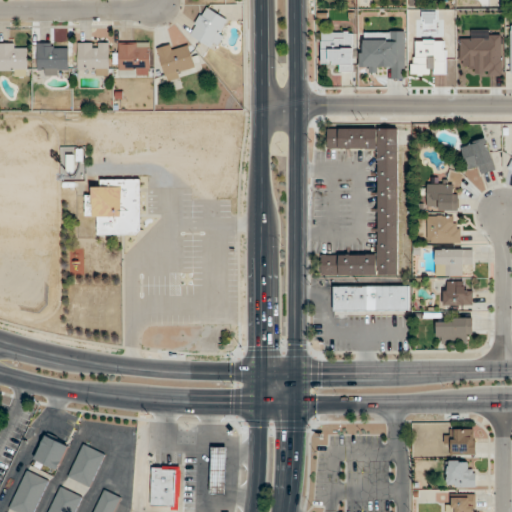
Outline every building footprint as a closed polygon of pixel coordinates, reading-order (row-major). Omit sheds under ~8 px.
[(213,50),(231,22),(206,6),(188,34),(213,50)] [(353,72),(353,32),(321,32),(321,62),(333,62),(333,72),(353,72)] [(360,71),(405,71),(405,32),(367,32),(367,39),(360,39),(360,71)] [(165,80),(195,73),(188,41),(157,48),(165,80)] [(109,42),(78,42),(78,75),(109,75),(109,42)] [(0,43),(0,75),(28,75),(28,43),(0,43)] [(37,75),(69,75),(69,43),(37,43),(37,75)] [(149,75),(149,43),(118,43),(118,75),(149,75)] [(399,128),(328,128),(327,149),(378,149),(378,255),(321,255),(321,275),(398,275),(399,128)] [(495,170),(486,138),(460,145),(467,167),(475,164),(478,174),(495,170)] [(86,216),(97,216),(97,234),(141,234),(141,180),(95,180),(95,196),(86,196),(86,216)] [(458,185),(427,184),(427,210),(458,210),(458,185)] [(427,243),(460,243),(460,224),(451,224),(451,216),(427,216),(427,243)] [(435,275),(462,275),(462,266),(473,266),(473,250),(435,250),(435,275)] [(443,305),(472,305),(472,291),(463,291),(463,281),(443,281),(443,305)] [(334,286),(334,311),(410,311),(410,286),(334,286)] [(472,318),(436,318),(436,341),(472,341),(472,318)] [(451,455),(474,455),(474,429),(451,429),(451,455)] [(57,470),(68,446),(45,435),(34,460),(57,470)] [(67,477),(89,487),(105,455),(83,444),(67,477)] [(226,448),(211,448),(211,494),(226,494),(226,448)] [(447,464),(447,487),(474,487),(474,464),(447,464)] [(180,466),(151,466),(150,507),(179,508),(180,466)] [(15,511),(33,511),(49,481),(27,470),(8,508),(15,511)] [(48,511),(75,511),(82,496),(59,487),(48,511)] [(93,511),(114,511),(121,497),(103,490),(93,511)] [(447,495),(447,511),(474,511),(474,495),(447,495)]
